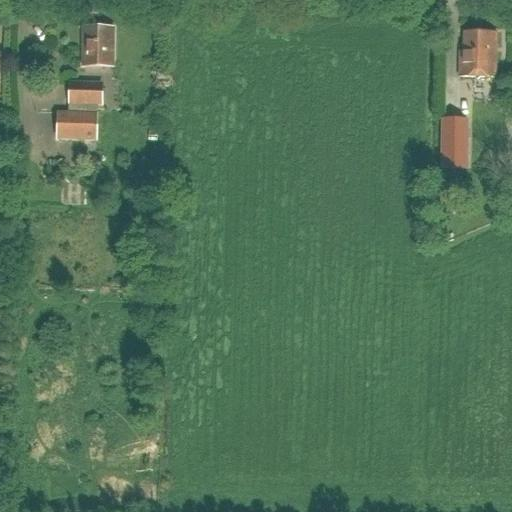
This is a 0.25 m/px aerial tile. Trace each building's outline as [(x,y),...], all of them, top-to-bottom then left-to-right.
[(113,29),(82,28),(82,67),(113,67),(113,29)] [(496,34),(463,33),(463,52),(459,52),(458,78),(495,79),(496,34)] [(100,84),(65,84),(64,107),(99,107),(100,84)] [(94,114),(53,113),(52,141),(93,142),(94,114)] [(462,120),(437,120),(436,169),(462,169),(462,120)]
